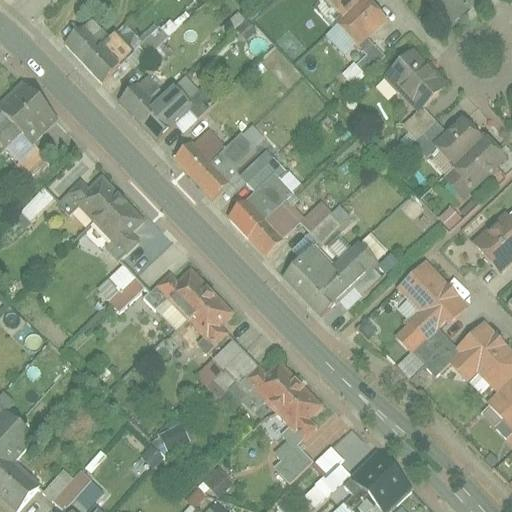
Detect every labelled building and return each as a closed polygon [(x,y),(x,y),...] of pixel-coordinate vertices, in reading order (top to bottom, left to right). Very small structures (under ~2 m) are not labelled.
[(365,2),(366,0),(325,0),(345,21),(365,2)] [(421,0),(444,25),(473,0),(421,0)] [(337,27),(357,49),(385,23),(365,2),(345,21),(337,27)] [(141,46),(150,55),(171,36),(162,26),(141,46)] [(67,47),(102,85),(115,73),(80,35),(67,47)] [(359,54),(363,57),(355,67),(366,77),(383,57),(368,44),(359,54)] [(405,59),(382,81),(418,119),(441,97),(405,59)] [(353,66),(341,75),(351,88),(363,79),(353,66)] [(135,88),(119,102),(156,142),(188,113),(169,93),(153,107),(135,88)] [(52,129),(23,96),(0,117),(0,132),(22,156),(52,129)] [(497,160),(462,123),(430,154),(465,191),(497,160)] [(173,162),(209,201),(227,185),(190,146),(173,162)] [(143,227),(101,181),(85,196),(79,189),(61,206),(118,267),(139,248),(130,239),(143,227)] [(41,192),(14,221),(24,231),(51,202),(41,192)] [(231,220),(267,258),(282,244),(246,206),(231,220)] [(449,209),(437,220),(446,231),(458,220),(449,209)] [(511,255),(511,231),(501,218),(467,246),(490,274),(511,255)] [(312,251),(285,276),(322,317),(376,267),(357,247),(331,271),(312,251)] [(511,356),(481,325),(457,349),(442,334),(469,308),(425,264),(396,293),(417,314),(393,338),(435,380),(448,367),(465,383),(473,375),(495,397),(486,407),(511,432),(511,435),(505,442),(511,449),(511,356)] [(120,267),(94,293),(117,317),(144,291),(120,267)] [(162,296),(211,352),(239,329),(190,273),(162,296)] [(216,401),(252,366),(230,343),(194,379),(216,401)] [(325,411),(283,362),(250,391),(292,439),(325,411)] [(0,502),(12,511),(19,511),(37,491),(8,467),(29,441),(0,417),(0,502)] [(163,457),(188,446),(180,428),(155,439),(163,457)] [(312,511),(351,476),(327,451),(311,467),(322,479),(301,500),(312,511)] [(394,511),(412,497),(383,464),(343,497),(355,511),(394,511)] [(218,470),(201,485),(216,501),(233,486),(218,470)] [(42,494),(62,511),(66,511),(78,499),(88,508),(102,494),(78,473),(71,481),(61,472),(42,494)]
